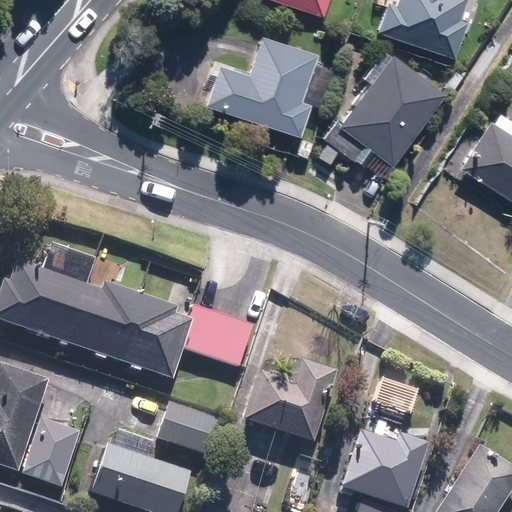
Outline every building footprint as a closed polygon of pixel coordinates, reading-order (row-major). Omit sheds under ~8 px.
[(276,0),(320,14),(324,0),(276,0)] [(391,0),(391,2),(385,0),(382,0),(373,31),(453,56),(465,19),(457,17),(462,0),(391,0)] [(212,60),(199,100),(299,134),(309,103),(297,98),(313,51),(256,31),(243,70),(212,60)] [(356,162),(367,147),(391,163),(442,92),(387,53),(339,121),(335,118),(322,137),(356,162)] [(511,135),(487,120),(457,166),(511,201),(511,135)] [(190,304),(185,319),(172,314),(175,306),(102,281),(99,289),(13,260),(6,281),(1,279),(0,282),(0,320),(171,379),(181,349),(236,367),(251,325),(190,304)] [(256,370),(240,419),(311,442),(334,371),(299,359),(292,382),(256,370)] [(0,363),(0,466),(15,471),(46,379),(0,363)] [(216,419),(166,404),(155,439),(205,455),(216,419)] [(59,487),(77,432),(38,419),(19,473),(59,487)] [(173,511),(187,473),(144,458),(150,440),(116,428),(110,446),(104,444),(87,492),(146,511),(173,511)] [(338,486),(364,495),(357,511),(394,511),(396,507),(403,509),(422,451),(357,429),(338,486)] [(493,511),(511,483),(511,468),(476,445),(432,511),(493,511)]
